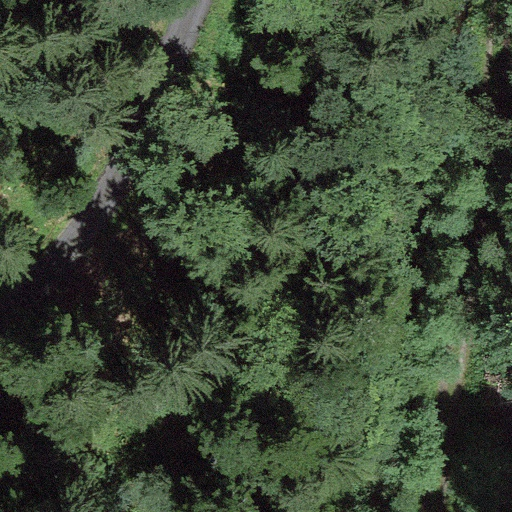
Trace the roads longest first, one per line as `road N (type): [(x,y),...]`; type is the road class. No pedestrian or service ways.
road 1 (track): [(493,0),(433,511)]
road 2 (track): [(0,309),(49,263),(126,143),(191,0)]
